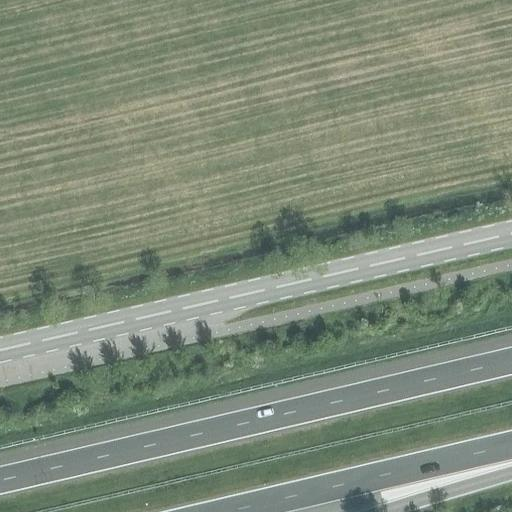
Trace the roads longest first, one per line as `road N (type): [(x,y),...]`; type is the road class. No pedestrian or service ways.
road 1 (motorway): [(511,363),(0,484)]
road 2 (tertiary): [(0,350),(511,234)]
road 3 (motorway): [(228,511),(511,446)]
road 4 (motorway): [(379,511),(511,472)]
